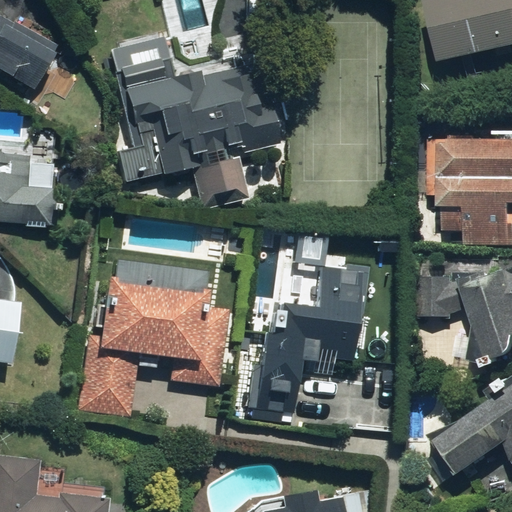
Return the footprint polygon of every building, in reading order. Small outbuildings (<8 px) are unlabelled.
[(511,0),(425,0),(418,2),(434,70),(511,51),(511,0)] [(19,33),(0,23),(0,79),(31,95),(60,36),(26,19),(19,33)] [(190,171),(197,206),(247,196),(240,159),(293,149),(283,99),(261,104),(251,50),(174,65),(169,36),(105,49),(124,146),(109,149),(117,185),(190,171)] [(28,113),(0,111),(0,227),(52,231),(58,134),(27,132),(28,113)] [(431,220),(440,220),(439,233),(460,234),(460,246),(511,248),(511,223),(506,223),(507,208),(511,208),(511,132),(491,132),(490,144),(474,143),(474,138),(428,136),(426,199),(432,199),(431,220)] [(251,293),(238,418),(293,424),(297,380),(329,383),(331,365),(355,367),(357,344),(365,344),(369,313),(361,312),(366,263),(328,259),(330,240),(281,235),(275,295),(251,293)] [(204,274),(101,264),(87,411),(130,415),(135,364),(170,367),(168,388),(219,393),(228,308),(201,306),(204,274)] [(504,363),(511,352),(511,264),(464,278),(417,277),(416,320),(470,321),(483,368),(504,363)] [(0,367),(7,368),(15,305),(0,303),(0,367)] [(511,375),(485,394),(491,403),(425,448),(450,485),(496,453),(511,476),(511,375)] [(37,462),(0,458),(0,511),(100,511),(101,504),(33,496),(37,462)] [(270,501),(270,510),(266,511),(336,511),(336,504),(308,507),(307,498),(270,501)]
